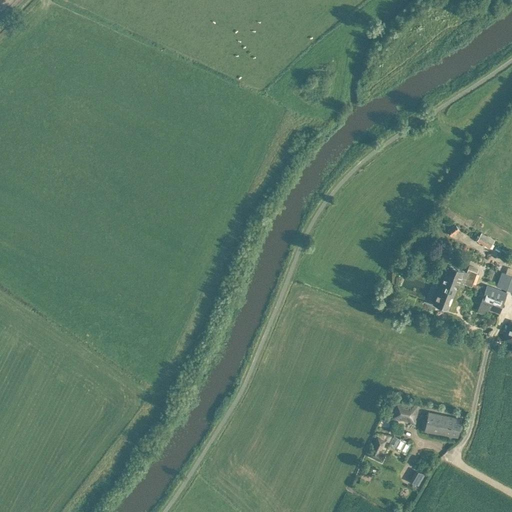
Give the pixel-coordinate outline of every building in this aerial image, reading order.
[(456,225),(448,230),(451,236),(459,230),(456,225)] [(493,243),(495,240),(482,232),(479,236),(477,240),(484,244),(483,245),(486,247),(487,246),(492,249),(494,244),(493,243)] [(501,257),(508,261),(511,253),(505,250),(501,257)] [(467,268),(466,271),(449,264),(444,276),(456,281),(459,282),(459,283),(463,285),(464,283),(472,286),(485,291),(485,292),(495,295),(503,298),(505,292),(488,285),(487,287),(482,286),(481,286),(473,283),(477,272),(467,268)] [(511,275),(501,271),(495,286),(511,292),(511,290),(511,275)] [(456,281),(444,276),(436,298),(434,302),(454,310),(463,285),(459,283),(459,282),(456,281)] [(485,292),(485,291),(480,304),(499,311),(504,299),(503,298),(495,295),(485,292)] [(395,402),(392,416),(414,421),(417,406),(395,402)] [(444,415),(429,411),(427,421),(422,420),(420,428),(424,429),(424,430),(438,433),(438,432),(458,436),(462,418),(444,415)] [(378,438),(372,450),(378,453),(384,441),(378,438)] [(412,484),(422,490),(430,477),(420,471),(412,484)]
